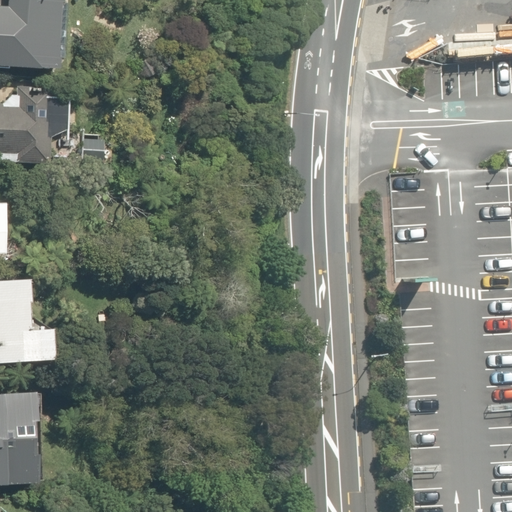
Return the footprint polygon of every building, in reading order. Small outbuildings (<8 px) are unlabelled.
[(0,12),(0,81),(66,82),(68,0),(43,0),(7,0),(7,13),(0,12)] [(0,166),(75,170),(76,135),(71,135),(72,106),(49,105),(48,127),(30,126),(31,112),(0,110),(0,166)] [(0,272),(14,273),(17,217),(0,215),(0,272)] [(37,288),(18,287),(18,283),(0,282),(0,372),(60,375),(61,336),(36,336),(37,288)] [(0,493),(44,494),(45,446),(10,445),(11,403),(0,402),(0,493)]
